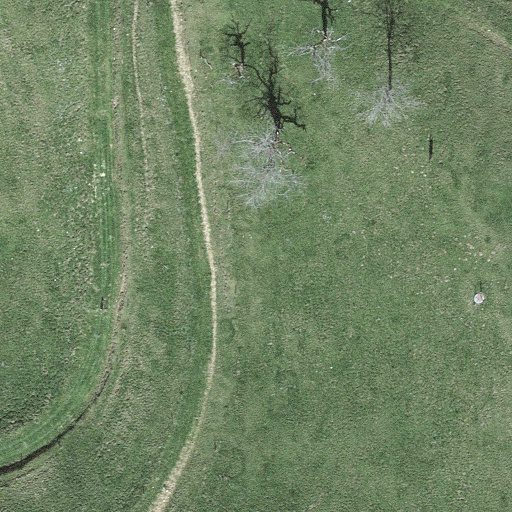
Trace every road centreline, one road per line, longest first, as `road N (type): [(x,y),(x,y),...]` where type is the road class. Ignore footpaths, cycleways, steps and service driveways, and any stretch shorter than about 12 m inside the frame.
road 1 (track): [(154,511),(198,410),(211,337),(164,0)]
road 2 (track): [(94,0),(101,283),(91,373),(67,411),(0,454)]
